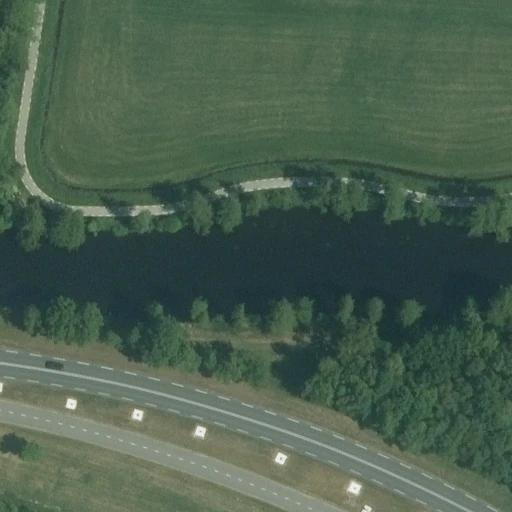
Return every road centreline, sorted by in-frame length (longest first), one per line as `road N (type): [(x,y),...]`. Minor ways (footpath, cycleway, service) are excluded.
road 1 (secondary): [(470,511),(256,422),(0,364)]
road 2 (unclassified): [(318,511),(146,449),(0,410)]
